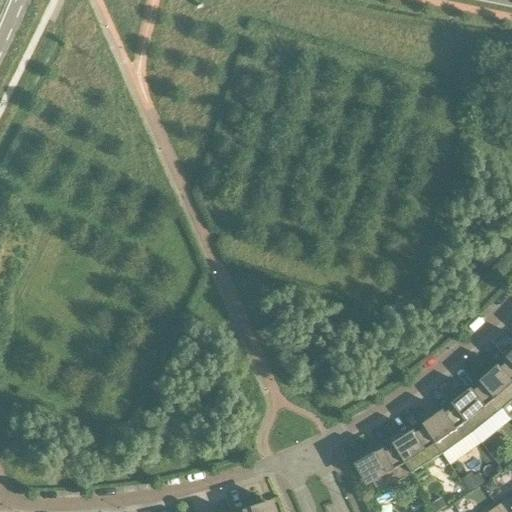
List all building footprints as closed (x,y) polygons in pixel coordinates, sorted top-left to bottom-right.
[(479,383),(481,386),(502,410),(511,401),(511,365),(508,362),(500,369),(497,367),(479,383)] [(481,386),(473,393),(470,390),(451,405),(453,408),(473,433),(502,410),(481,386)] [(453,408),(444,415),(442,412),(422,426),(424,429),(442,455),(473,433),(453,408)] [(424,429),(415,435),(413,432),(392,445),(394,448),(411,476),(442,455),(424,429)] [(394,448),(384,454),(383,451),(361,463),(378,494),(411,476),(394,448)] [(461,481),(469,493),(485,483),(480,475),(475,477),(472,474),(461,481)] [(489,494),(497,489),(492,482),(484,487),(489,494)] [(511,511),(511,497),(497,508),(499,511),(511,511)] [(439,511),(447,507),(441,499),(430,505),(434,511),(439,511)]
